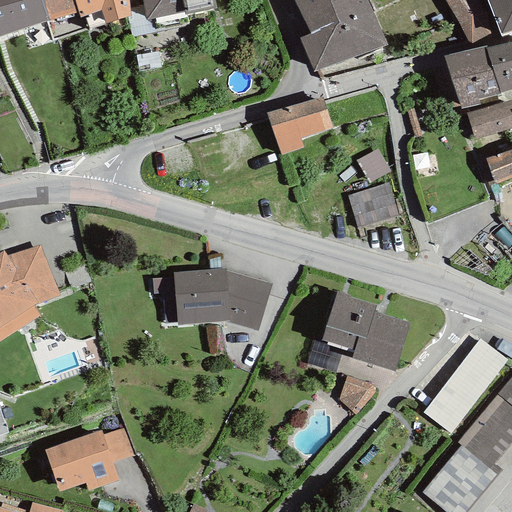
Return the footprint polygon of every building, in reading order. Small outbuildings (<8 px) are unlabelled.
[(0,0),(0,35),(47,22),(40,0),(0,0)] [(80,18),(78,12),(74,0),(40,0),(47,22),(54,41),(89,30),(84,17),(80,18)] [(74,0),(78,12),(80,18),(84,17),(89,30),(128,18),(131,17),(130,8),(128,0),(74,0)] [(216,9),(214,0),(141,0),(142,5),(146,21),(151,20),(184,13),(185,15),(216,9)] [(293,0),(311,33),(371,7),(366,0),(293,0)] [(492,33),(469,0),(443,0),(468,42),(472,44),(492,33)] [(511,0),(486,0),(501,37),(511,32),(511,0)] [(142,5),(130,8),(131,17),(128,18),(131,37),(154,32),(151,20),(146,21),(142,5)] [(371,7),(311,33),(299,39),(313,72),(387,46),(371,7)] [(511,43),(487,49),(499,93),(511,89),(511,43)] [(487,45),(443,56),(460,109),(480,104),(478,99),(499,93),(487,49),(487,45)] [(321,96),(267,113),(280,156),(303,148),(300,138),(332,128),(321,96)] [(511,100),(466,114),(474,139),(511,127),(511,100)] [(377,149),(356,161),(369,184),(390,172),(377,149)] [(511,149),(486,160),(495,184),(511,177),(511,149)] [(388,184),(347,195),(357,228),(398,216),(388,184)] [(7,256),(3,251),(0,252),(0,341),(40,315),(33,305),(59,296),(39,246),(7,256)] [(257,331),(271,284),(225,270),(226,268),(173,272),(176,326),(224,322),(257,331)] [(394,372),(409,323),(373,312),(376,305),(349,297),(349,295),(337,292),(321,340),(354,351),(352,359),(394,372)] [(507,360),(479,339),(422,413),(449,434),(507,360)] [(342,350),(313,341),(306,363),(335,372),(342,350)] [(369,383),(346,376),(338,400),(355,414),(374,394),(375,391),(374,388),(373,386),(369,383)] [(511,376),(457,442),(461,446),(421,493),(444,511),(466,511),(502,470),(493,464),(511,441),(511,376)] [(125,428),(102,435),(112,463),(134,456),(125,428)] [(88,491),(118,480),(112,463),(102,435),(101,431),(44,450),(58,491),(85,482),(88,491)] [(29,511),(28,511),(62,511),(63,511),(32,502),(29,511)] [(1,503),(0,507),(0,508),(13,511),(28,511),(29,511),(1,503)]
